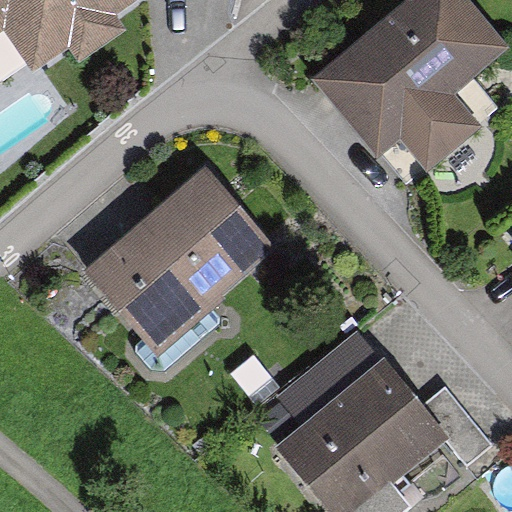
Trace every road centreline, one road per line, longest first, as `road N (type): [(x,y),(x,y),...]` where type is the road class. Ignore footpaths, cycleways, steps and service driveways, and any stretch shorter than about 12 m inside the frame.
road 1 (residential): [(0,254),(179,99),(200,87),(227,89),(256,103),(511,374)]
road 2 (track): [(200,87),(304,0)]
